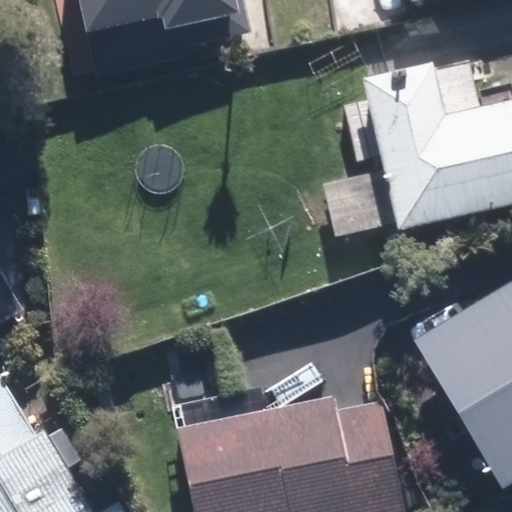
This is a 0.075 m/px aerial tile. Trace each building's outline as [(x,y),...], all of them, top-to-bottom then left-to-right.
[(79,0),(86,34),(161,18),(164,32),(240,15),(236,0),(79,0)] [(431,63),(361,79),(383,170),(323,184),(336,238),(396,223),(397,229),(511,201),(511,98),(480,106),(470,61),(433,70),(431,63)] [(306,65),(226,90),(242,141),(321,116),(306,65)] [(0,511),(92,511),(44,431),(37,435),(0,374),(0,324),(22,312),(0,274),(0,511)] [(511,279),(411,339),(498,487),(511,478),(511,279)] [(382,403),(335,413),(332,394),(181,426),(199,511),(346,511),(402,500),(382,403)]
